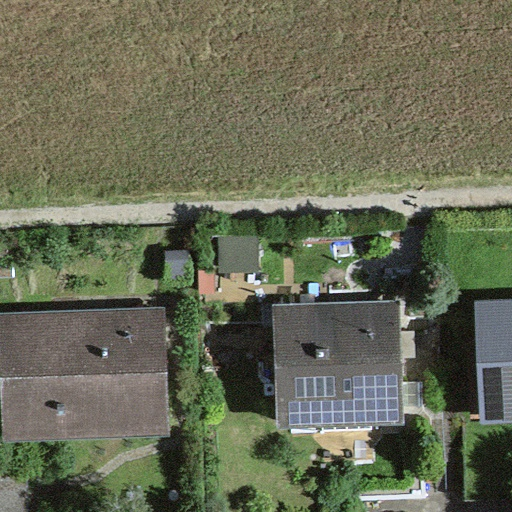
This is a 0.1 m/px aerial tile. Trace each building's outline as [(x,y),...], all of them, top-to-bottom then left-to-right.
[(189,243),(165,244),(167,273),(190,272),(189,243)] [(511,304),(479,306),(483,401),(511,399),(511,304)] [(400,305),(276,309),(278,419),(403,416),(400,305)] [(162,313),(2,319),(7,432),(167,426),(162,313)] [(262,318),(219,319),(220,337),(262,336),(262,318)] [(424,429),(352,431),(354,498),(426,496),(424,429)] [(511,431),(465,433),(467,494),(511,493),(511,431)] [(30,511),(29,461),(0,461),(0,511),(30,511)]
